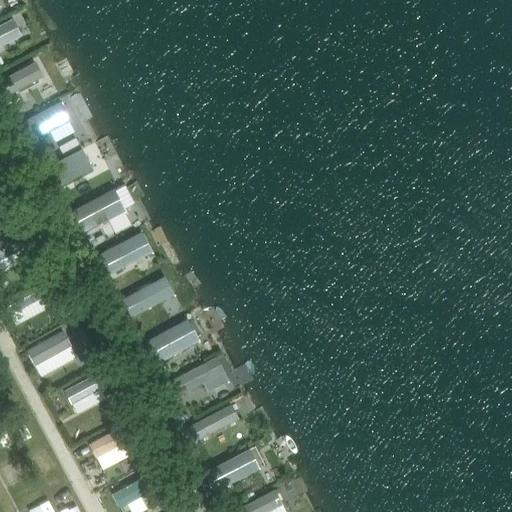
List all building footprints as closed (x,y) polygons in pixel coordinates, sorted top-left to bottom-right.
[(0,23),(0,47),(20,38),(11,18),(0,23)] [(81,140),(99,133),(83,92),(61,100),(74,133),(78,132),(81,140)] [(4,102),(8,109),(16,104),(13,97),(4,102)] [(50,129),(53,139),(72,132),(61,103),(28,116),(35,135),(50,129)] [(49,136),(41,141),(47,152),(55,148),(49,136)] [(52,188),(108,164),(98,142),(42,166),(52,188)] [(117,232),(130,225),(122,209),(134,202),(124,182),(71,209),(82,231),(109,217),(117,232)] [(95,257),(87,261),(93,273),(101,269),(95,257)] [(124,320),(173,293),(163,275),(114,302),(124,320)] [(142,344),(134,348),(141,361),(148,356),(142,344)] [(82,366),(93,361),(86,348),(76,354),(78,357),(82,366)] [(76,413),(105,396),(93,373),(63,390),(76,413)] [(177,397),(165,403),(170,412),(182,406),(177,397)] [(230,404),(181,426),(189,444),(238,422),(230,404)] [(111,406),(103,411),(106,418),(115,414),(111,406)] [(114,429),(88,442),(101,468),(127,455),(114,429)] [(193,442),(185,446),(191,458),(199,454),(193,442)] [(143,465),(152,460),(146,448),(137,453),(143,465)] [(207,492),(258,472),(249,450),(198,471),(207,492)] [(126,487),(113,491),(117,505),(130,501),(126,487)] [(285,511),(275,489),(227,511),(285,511)] [(22,511),(55,511),(51,498),(21,508),(22,511)]
